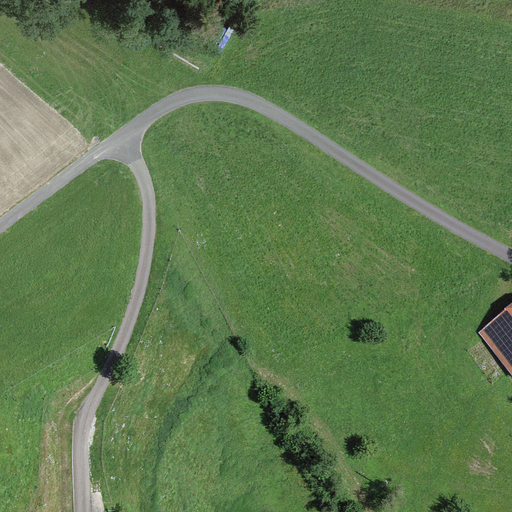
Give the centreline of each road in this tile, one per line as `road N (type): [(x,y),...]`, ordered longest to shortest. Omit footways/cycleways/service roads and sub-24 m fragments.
road 1 (track): [(511,260),(276,114),(236,100),(169,109),(0,233)]
road 2 (track): [(82,511),(80,449),(92,397),(149,241),(149,195),(122,142)]
